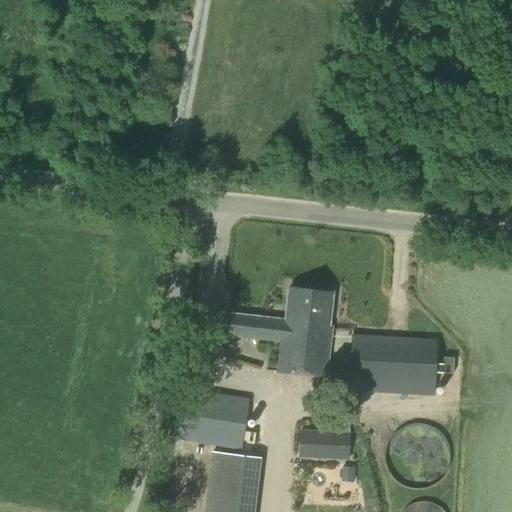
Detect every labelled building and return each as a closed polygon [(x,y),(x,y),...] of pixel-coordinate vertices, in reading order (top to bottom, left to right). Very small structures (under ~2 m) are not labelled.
[(277,370),(324,375),(333,292),(288,287),(284,320),(226,314),(224,335),(280,340),(277,370)] [(353,333),(349,390),(434,395),(437,339),(353,333)] [(186,392),(178,441),(232,450),(240,400),(186,392)] [(389,473),(418,472),(418,483),(446,482),(444,427),(387,429),(389,473)] [(349,435),(301,433),(300,459),(348,461),(349,435)]
